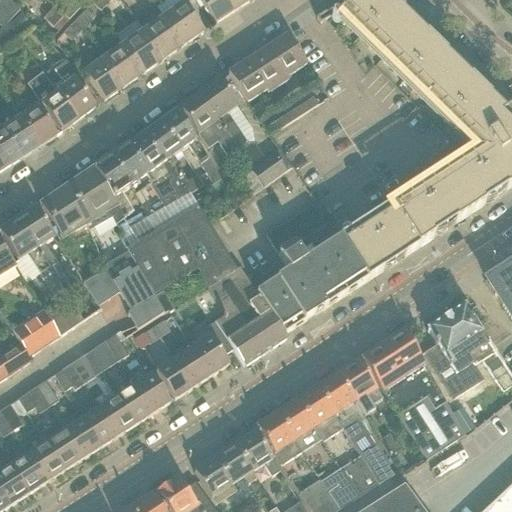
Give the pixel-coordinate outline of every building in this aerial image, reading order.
[(0,0),(0,26),(2,29),(20,11),(7,0),(0,0)] [(68,0),(57,0),(52,6),(67,20),(78,8),(68,0)] [(111,0),(97,0),(92,5),(100,12),(111,0)] [(235,12),(226,0),(197,0),(214,26),(235,12)] [(226,0),(235,12),(254,0),(226,0)] [(481,156),(342,246),(367,283),(511,188),(511,112),(510,110),(502,115),(384,0),(354,0),(347,7),(342,2),(316,19),(320,25),(330,18),(334,23),(339,18),(472,147),(474,146),(481,156)] [(67,20),(52,6),(35,25),(50,38),(67,20)] [(182,6),(162,20),(182,48),(202,34),(182,6)] [(86,11),(75,24),(82,31),(94,18),(86,11)] [(162,20),(142,33),(162,62),(182,48),(162,20)] [(75,24),(63,36),(70,42),(71,43),(82,31),(75,24)] [(15,40),(6,26),(0,32),(0,46),(1,49),(15,40)] [(142,33),(123,47),(143,76),(162,62),(142,33)] [(287,37),(265,51),(227,76),(246,105),(265,93),(267,95),(288,82),(286,79),(306,67),(287,37)] [(123,47),(103,61),(123,89),(143,76),(123,47)] [(123,89),(103,61),(83,75),(103,103),(123,89)] [(52,71),(44,76),(45,78),(78,122),(95,109),(74,81),(64,88),(52,71)] [(45,78),(29,90),(40,106),(49,118),(61,134),(78,122),(45,78)] [(219,82),(200,96),(237,154),(238,154),(238,153),(248,146),(227,115),(237,108),(219,82)] [(200,96),(180,111),(207,151),(217,144),(228,161),(237,154),(200,96)] [(264,131),(269,138),(317,107),(313,100),(264,131)] [(22,105),(14,110),(19,119),(39,149),(57,138),(46,121),(37,108),(28,114),(22,105)] [(177,113),(160,125),(179,154),(188,148),(212,186),(220,181),(196,142),(197,141),(177,113)] [(19,119),(2,131),(21,160),(39,149),(19,119)] [(145,135),(142,137),(152,152),(155,150),(164,164),(184,199),(201,188),(202,188),(196,178),(195,179),(187,184),(186,182),(172,158),(179,154),(160,125),(145,135)] [(0,165),(4,172),(21,160),(2,131),(0,131),(0,165)] [(142,137),(128,147),(146,179),(166,216),(184,206),(187,205),(184,200),(184,199),(164,164),(155,150),(152,152),(142,137)] [(248,146),(238,153),(238,154),(250,172),(250,173),(251,174),(262,190),(286,173),(274,156),(265,162),(254,146),(248,146)] [(128,147),(111,159),(130,190),(146,179),(128,147)] [(279,152),(274,156),(286,173),(292,169),(279,152)] [(111,159),(93,171),(116,209),(117,208),(124,220),(132,215),(121,196),(130,190),(111,159)] [(93,171),(69,188),(87,226),(107,214),(114,226),(124,220),(117,208),(116,209),(93,171)] [(251,174),(241,181),(252,197),(262,190),(251,174)] [(87,226),(69,188),(42,206),(64,240),(86,227),(86,228),(87,227),(87,226)] [(288,274),(255,295),(284,337),(306,322),(322,312),(367,283),(342,246),(339,241),(305,264),(294,247),(328,225),(315,205),(265,238),(288,274)] [(198,210),(125,252),(126,254),(154,300),(163,316),(167,313),(168,315),(173,312),(161,291),(197,269),(210,291),(209,292),(225,318),(214,325),(233,352),(244,369),(286,341),(286,340),(284,337),(255,295),(240,272),(236,274),(198,210)] [(35,211),(17,223),(36,252),(48,270),(56,265),(44,247),(54,241),(46,228),(35,211)] [(0,233),(0,236),(10,251),(18,263),(27,258),(38,276),(48,270),(36,252),(17,223),(0,233)] [(0,278),(15,269),(0,244),(0,278)] [(126,254),(103,267),(106,272),(119,295),(130,315),(154,300),(126,254)] [(511,323),(511,264),(504,270),(504,271),(498,275),(498,274),(495,276),(492,278),(491,278),(484,282),(489,290),(492,293),(494,296),(511,323)] [(56,265),(48,270),(58,286),(66,281),(56,265)] [(48,270),(38,276),(57,305),(60,309),(70,304),(67,299),(65,297),(58,286),(48,270)] [(106,272),(94,279),(108,302),(109,301),(119,295),(106,272)] [(94,279),(82,285),(98,309),(108,302),(94,279)] [(130,315),(127,316),(136,333),(163,316),(154,300),(130,315)] [(434,349),(423,356),(434,373),(438,378),(452,401),(482,382),(474,368),(467,357),(476,352),(501,392),(511,385),(511,381),(490,348),(487,344),(488,344),(487,343),(486,343),(475,326),(464,309),(426,333),(433,344),(432,345),(434,349)] [(42,313),(11,334),(16,342),(18,346),(28,360),(59,340),(49,323),(42,313)] [(59,317),(49,323),(59,340),(69,333),(59,317)] [(163,324),(152,330),(158,339),(168,332),(163,324)] [(209,337),(190,349),(210,379),(228,367),(223,359),(233,352),(214,325),(205,331),(209,337)] [(152,330),(142,337),(147,343),(148,345),(158,339),(152,330)] [(404,334),(381,349),(445,451),(464,439),(462,436),(451,417),(404,334)] [(105,343),(117,362),(127,356),(119,343),(115,337),(105,343)] [(117,362),(105,343),(87,355),(100,374),(117,362)] [(18,346),(0,357),(0,368),(7,379),(30,364),(28,360),(18,346)] [(190,349),(172,361),(191,391),(210,379),(190,349)] [(445,451),(381,349),(361,362),(426,463),(445,451)] [(71,365),(84,385),(100,374),(87,355),(71,365)] [(191,391),(172,361),(154,372),(174,403),(191,391)] [(53,378),(64,394),(71,389),(73,392),(84,385),(71,365),(61,373),(53,378)] [(357,365),(336,378),(358,412),(363,419),(374,413),(371,409),(381,402),(375,393),(368,382),(358,366),(357,365)] [(150,375),(132,386),(152,417),(170,405),(150,375)] [(339,426),(343,432),(360,458),(378,486),(392,476),(353,415),(358,412),(336,378),(316,391),(334,419),(339,427),(339,426)] [(35,390),(47,409),(57,402),(45,383),(35,390)] [(132,386),(115,398),(134,428),(152,417),(132,386)] [(17,402),(26,416),(34,410),(37,416),(47,409),(35,390),(17,402)] [(322,445),(343,432),(339,426),(339,427),(334,419),(316,391),(296,404),(314,431),(322,445)] [(115,398),(98,409),(117,439),(134,428),(115,398)] [(87,416),(80,420),(99,451),(117,439),(98,409),(93,400),(82,407),(87,416)] [(296,404),(276,417),(293,444),(300,454),(320,441),(314,431),(296,404)] [(511,410),(508,405),(485,423),(490,430),(495,426),(500,433),(511,423),(511,410)] [(0,412),(0,415),(11,433),(21,426),(9,407),(0,412)] [(462,410),(451,417),(462,436),(474,429),(462,410)] [(0,437),(1,439),(11,433),(0,415),(0,437)] [(300,454),(293,444),(276,417),(256,430),(280,467),(300,454)] [(80,420),(62,432),(81,462),(99,451),(80,420)] [(53,427),(39,437),(43,444),(45,446),(46,447),(46,448),(47,450),(49,452),(50,454),(55,462),(57,464),(57,465),(60,469),(61,471),(63,474),(81,462),(62,432),(58,435),(55,430),(53,427)] [(254,435),(234,448),(252,475),(263,467),(270,479),(279,473),(265,452),(254,435)] [(39,437),(21,448),(25,455),(27,458),(45,486),(63,474),(61,471),(60,469),(57,465),(57,464),(55,462),(50,454),(49,452),(47,450),(46,448),(46,447),(45,446),(43,444),(39,437)] [(388,437),(378,443),(388,458),(388,459),(389,459),(399,453),(398,452),(388,437)] [(234,448),(214,461),(232,488),(243,480),(247,486),(256,481),(252,475),(234,448)] [(25,455),(7,467),(27,498),(45,486),(27,458),(25,455)] [(360,458),(339,471),(357,499),(378,486),(360,458)] [(214,461),(193,474),(215,507),(236,494),(232,488),(214,461)] [(7,467),(0,471),(0,495),(9,509),(27,498),(7,467)] [(339,471),(320,484),(322,488),(338,511),(357,499),(339,471)] [(212,511),(194,486),(185,493),(176,482),(155,495),(167,511),(212,511)] [(318,483),(299,495),(309,511),(336,511),(338,511),(322,488),(320,484),(319,483),(318,483)] [(511,511),(511,488),(486,511),(421,511),(405,490),(368,511),(511,511)] [(0,511),(3,511),(9,509),(0,495),(0,511)] [(162,511),(152,498),(129,511),(162,511)]
